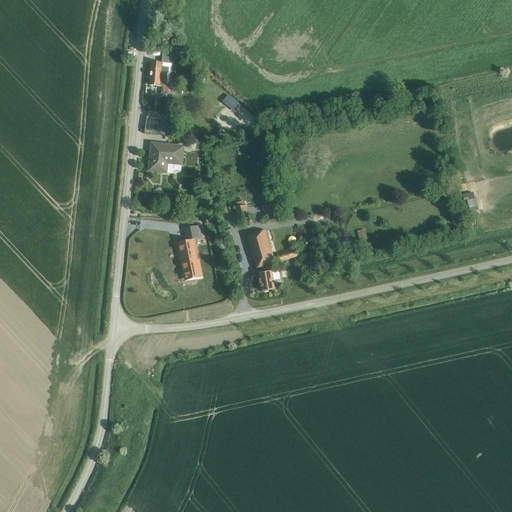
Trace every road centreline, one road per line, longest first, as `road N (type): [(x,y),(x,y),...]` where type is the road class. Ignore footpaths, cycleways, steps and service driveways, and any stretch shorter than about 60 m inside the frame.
road 1 (unclassified): [(511,259),(212,323),(112,329)]
road 2 (unclassified): [(112,329),(146,0)]
road 3 (unclassified): [(112,329),(98,440),(66,511)]
